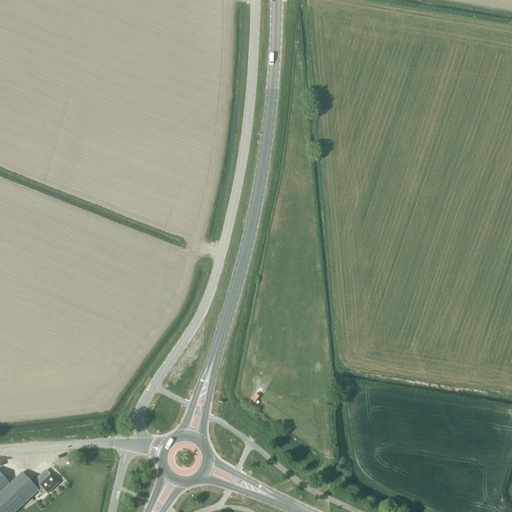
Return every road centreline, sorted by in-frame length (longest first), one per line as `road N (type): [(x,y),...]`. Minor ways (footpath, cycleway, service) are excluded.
road 1 (unclassified): [(130,444),(141,405),(206,301),(224,242),(250,97),(254,0)]
road 2 (primary): [(211,364),(255,206),(276,0)]
road 3 (unclassified): [(130,444),(0,449)]
